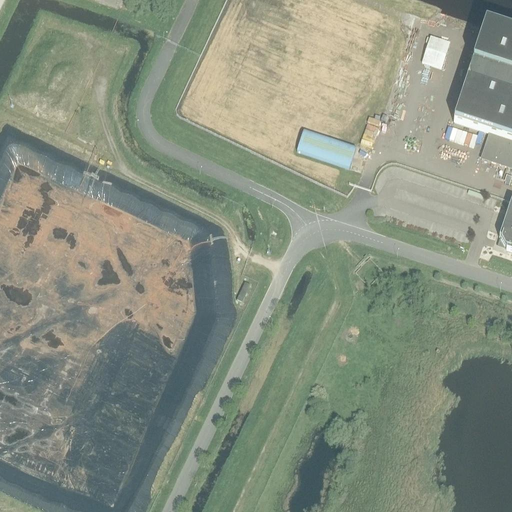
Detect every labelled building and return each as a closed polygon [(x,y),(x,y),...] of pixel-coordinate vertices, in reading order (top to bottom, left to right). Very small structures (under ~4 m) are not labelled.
[(511,37),(485,29),(454,124),(488,135),(479,161),(511,172),(511,37)] [(425,64),(448,70),(457,42),(434,36),(425,64)] [(372,124),(364,143),(373,147),(381,128),(372,124)] [(356,149),(303,132),(297,154),(349,170),(356,149)] [(511,204),(500,240),(501,241),(500,242),(504,250),(506,251),(506,252),(511,254),(511,204)] [(249,283),(243,297),(248,299),(254,285),(249,283)]
